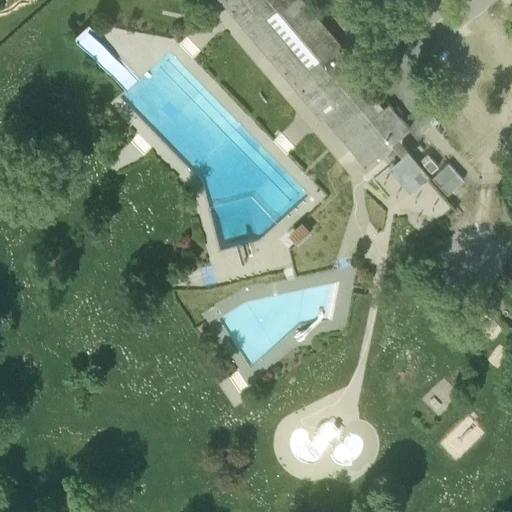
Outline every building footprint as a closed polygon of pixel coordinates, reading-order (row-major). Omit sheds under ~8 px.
[(225,0),(324,117),(364,84),(370,79),(370,78),(303,0),(225,0)] [(127,90),(138,80),(82,22),(71,33),(127,90)] [(324,117),(344,141),(384,107),(364,84),(324,117)] [(388,104),(384,107),(344,141),(355,154),(359,151),(381,132),(392,144),(399,139),(410,129),(388,104)] [(381,132),(359,151),(369,163),(383,152),(392,144),(381,132)] [(401,156),(408,150),(399,139),(392,144),(401,156)] [(422,181),(423,181),(430,175),(408,150),(401,156),(404,159),(422,181)] [(366,166),(369,163),(359,151),(355,154),(366,166)] [(410,191),(419,184),(400,162),(404,159),(401,156),(389,167),(410,191)] [(431,157),(423,163),(431,172),(439,166),(431,157)] [(422,181),(404,159),(400,162),(419,184),(422,181)] [(464,180),(448,163),(432,178),(447,195),(464,180)] [(303,220),(288,233),(298,244),(313,231),(303,220)]
